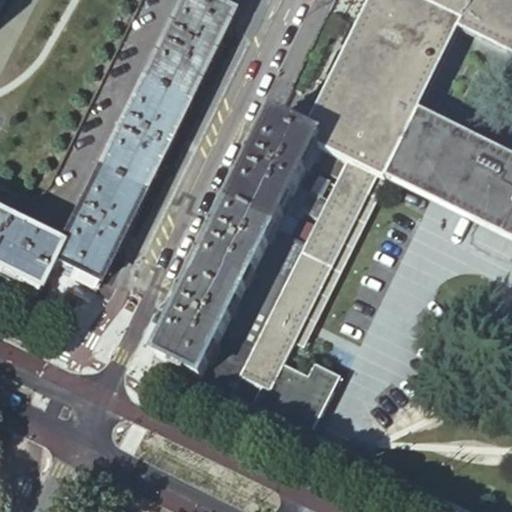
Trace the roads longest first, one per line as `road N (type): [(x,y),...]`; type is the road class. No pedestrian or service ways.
road 1 (residential): [(289,0),(101,400)]
road 2 (tertiary): [(78,447),(208,511)]
